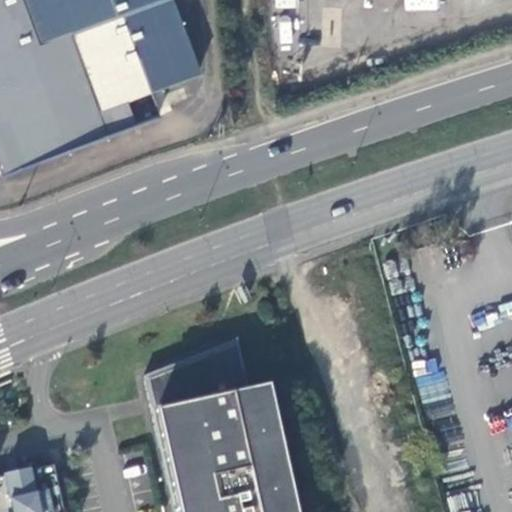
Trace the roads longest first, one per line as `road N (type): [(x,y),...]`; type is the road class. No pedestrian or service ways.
road 1 (primary): [(0,334),(278,224),(511,149)]
road 2 (primary): [(255,161),(0,263)]
road 3 (residential): [(255,161),(215,156),(0,235)]
road 4 (primary): [(511,80),(255,161)]
